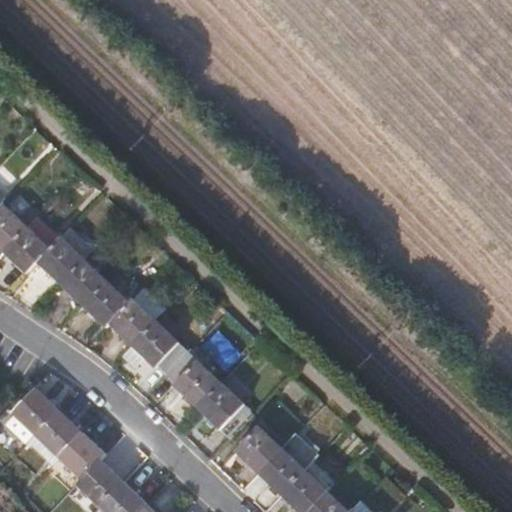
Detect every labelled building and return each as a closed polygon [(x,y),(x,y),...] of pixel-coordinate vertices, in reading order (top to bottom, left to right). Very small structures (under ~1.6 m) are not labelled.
[(0,247),(5,252),(29,227),(6,206),(0,212),(0,247)] [(5,252),(28,274),(39,262),(52,249),(29,227),(5,252)] [(39,262),(62,284),(86,259),(63,238),(52,249),(39,262)] [(62,284),(85,306),(109,282),(86,259),(62,284)] [(85,306),(108,328),(111,324),(132,303),(109,282),(85,306)] [(111,324),(135,347),(159,322),(136,300),(132,303),(111,324)] [(181,343),(159,322),(135,347),(156,368),(181,343)] [(175,386),(198,408),(222,383),(199,361),(175,386)] [(254,414),(222,383),(198,408),(230,439),(254,414)] [(13,411),(35,433),(58,410),(35,388),(13,411)] [(35,433),(58,455),(81,432),(58,410),(35,433)] [(237,452),(259,473),(282,449),(259,428),(237,452)] [(58,455),(82,478),(100,459),(104,454),(81,432),(58,455)] [(28,440),(51,463),(58,455),(35,433),(28,440)] [(259,473),(281,495),(304,471),(318,457),(296,435),(282,449),(259,473)] [(77,483),(99,504),(122,480),(100,459),(82,478),(77,483)] [(281,495),(298,511),(308,511),(327,493),(304,471),(281,495)] [(99,504),(107,511),(134,511),(144,502),(122,480),(99,504)] [(308,511),(346,511),(327,493),(308,511)] [(374,511),(363,501),(352,511),(374,511)] [(134,511),(154,511),(144,502),(134,511)]
